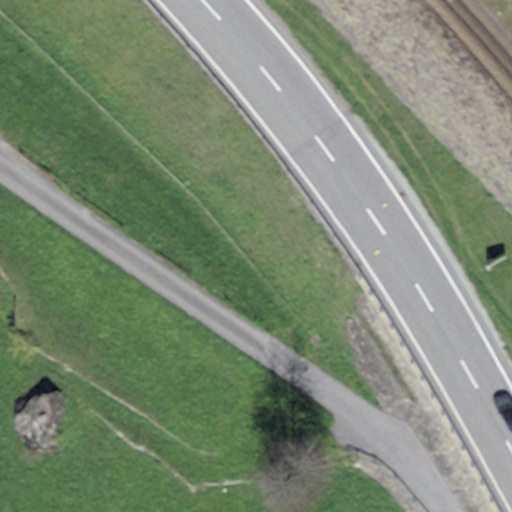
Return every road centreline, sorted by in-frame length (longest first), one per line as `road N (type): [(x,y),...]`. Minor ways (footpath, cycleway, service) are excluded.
road 1 (track): [(0,163),(391,435),(449,511)]
road 2 (primary): [(511,444),(410,269),(203,0)]
